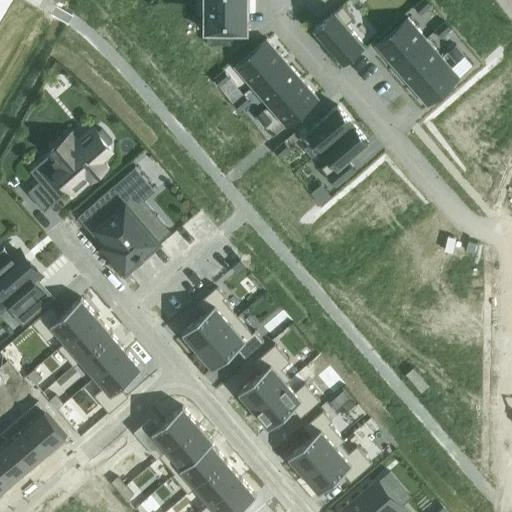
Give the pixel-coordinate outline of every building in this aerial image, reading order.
[(428,0),(420,0),(415,5),(421,12),(431,4),(428,0)] [(196,3),(196,13),(206,13),(206,30),(208,30),(208,42),(233,42),(233,30),(248,30),(248,3),(196,3)] [(343,3),(315,28),(343,61),(365,43),(343,17),(350,11),(343,3)] [(409,16),(376,44),(393,64),(426,36),(409,16)] [(445,19),(435,28),(441,36),(451,27),(445,19)] [(426,36),(393,64),(410,83),(443,55),(426,36)] [(267,37),(235,65),(252,85),(285,57),(267,37)] [(456,44),(449,50),(457,60),(465,54),(456,44)] [(443,55),(410,83),(427,103),(460,75),(443,55)] [(285,57),(252,85),(269,104),(301,76),(285,57)] [(223,69),(213,78),(219,85),(230,77),(223,69)] [(301,76),(269,104),(286,124),(319,96),(301,76)] [(243,92),(233,101),(239,109),(250,100),(243,92)] [(306,121),(296,129),(308,143),(313,138),(322,148),(352,122),(337,104),(311,126),(306,121)] [(262,110),(255,116),(264,126),(271,120),(262,110)] [(331,158),(321,166),(336,184),(355,167),(347,158),(368,140),(352,122),(322,148),(331,158)] [(41,180),(28,191),(44,209),(69,187),(72,190),(91,174),(92,175),(106,164),(100,156),(111,146),(107,143),(112,139),(102,127),(97,131),(94,127),(78,141),(71,132),(51,149),(52,151),(63,163),(55,170),(53,169),(41,180)] [(284,139),(273,148),(280,156),(290,147),(284,139)] [(158,239),(132,208),(143,199),(155,189),(135,165),(94,200),(108,216),(97,225),(109,239),(104,243),(125,268),(158,239)] [(0,304),(1,306),(5,302),(7,305),(23,323),(36,312),(28,302),(42,290),(32,280),(40,273),(30,261),(29,262),(19,250),(12,255),(9,252),(4,246),(0,249),(0,304)] [(205,311),(182,331),(197,349),(230,321),(237,315),(223,298),(225,295),(217,285),(197,301),(205,311)] [(51,305),(32,322),(47,339),(57,330),(65,340),(66,340),(96,314),(81,296),(59,315),(51,305)] [(65,340),(58,346),(74,365),(81,358),(111,331),(96,314),(66,340),(65,340)] [(230,321),(197,349),(213,367),(236,347),(244,356),(264,340),(248,322),(238,331),(230,321)] [(111,331),(81,358),(96,375),(126,349),(111,331)] [(262,370),(238,390),(254,408),(286,380),(290,377),(282,367),(290,360),(275,342),(254,361),(262,370)] [(104,385),(94,393),(109,411),(128,395),(120,385),(141,367),(126,349),(96,375),(104,385)] [(33,368),(27,373),(35,382),(41,377),(33,368)] [(408,378),(423,398),(431,391),(417,372),(408,378)] [(286,380),(254,408),(269,426),(293,406),(301,415),(320,399),(305,381),(295,390),(286,380)] [(55,393),(49,398),(57,408),(63,403),(55,393)] [(37,401),(19,416),(49,450),(67,435),(37,401)] [(151,415),(134,430),(157,456),(159,454),(197,422),(182,404),(159,424),(151,415)] [(312,435),(288,455),(304,473),(344,438),(329,421),(332,419),(323,409),(304,425),(312,435)] [(19,416),(2,431),(31,465),(49,450),(19,416)] [(213,440),(197,422),(159,454),(174,471),(174,472),(211,441),(213,440)] [(0,428),(0,463),(14,480),(31,465),(2,431),(0,428)] [(174,471),(172,473),(188,492),(196,485),(195,485),(226,458),(211,441),(174,472),(174,471)] [(340,442),(304,473),(319,491),(343,471),(351,480),(372,462),(357,444),(349,451),(340,442)] [(226,458),(195,485),(196,485),(209,501),(210,502),(241,476),(226,458)] [(0,463),(0,491),(14,480),(0,463)] [(117,476),(112,481),(119,490),(125,485),(117,476)] [(209,501),(199,510),(200,511),(234,511),(256,494),(241,476),(210,502),(209,501)] [(378,480),(339,511),(411,511),(410,509),(394,492),(393,491),(392,491),(390,494),(379,481),(378,480)] [(125,485),(119,490),(127,499),(133,494),(125,485)]
